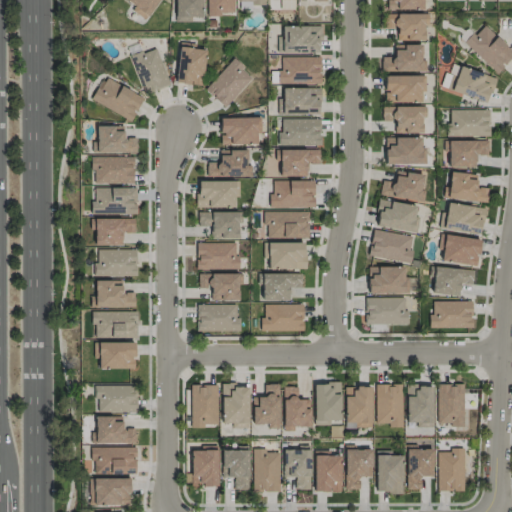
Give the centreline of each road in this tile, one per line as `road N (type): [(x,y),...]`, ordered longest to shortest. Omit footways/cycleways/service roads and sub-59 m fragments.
road 1 (primary): [(35,511),(32,0)]
road 2 (residential): [(170,119),(168,511)]
road 3 (residential): [(332,353),(332,286),(350,170),(353,0)]
road 4 (residential): [(168,354),(503,352)]
road 5 (residential): [(511,255),(492,511)]
